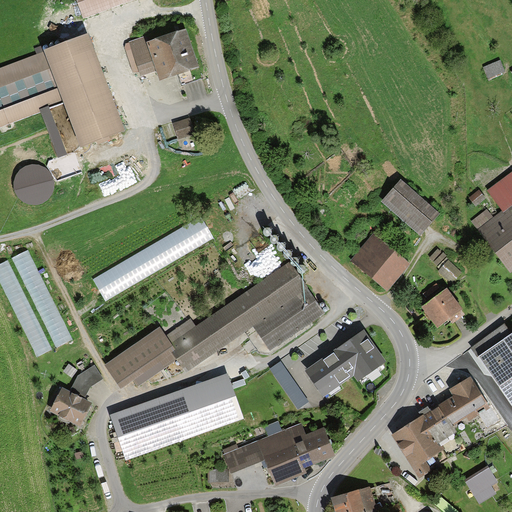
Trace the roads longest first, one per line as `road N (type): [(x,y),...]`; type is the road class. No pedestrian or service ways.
road 1 (tertiary): [(409,364),(392,320),(323,258),(258,173),(235,128),(204,0)]
road 2 (track): [(225,95),(147,118),(155,160),(145,181),(0,236)]
road 3 (residential): [(130,511),(193,497),(319,493)]
road 4 (track): [(31,230),(117,397)]
road 5 (track): [(147,118),(118,27),(155,9),(206,8)]
road 6 (tertiary): [(319,493),(395,403),(409,364)]
